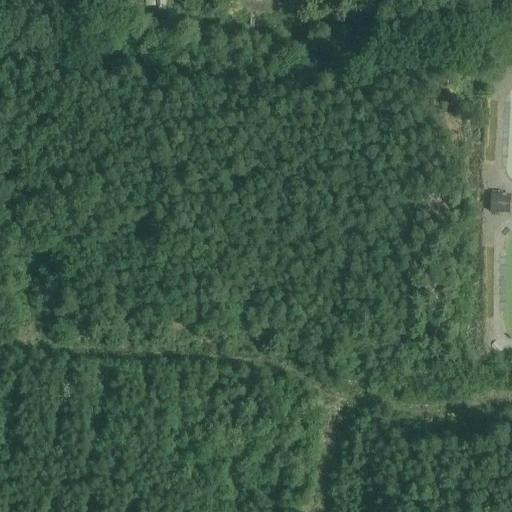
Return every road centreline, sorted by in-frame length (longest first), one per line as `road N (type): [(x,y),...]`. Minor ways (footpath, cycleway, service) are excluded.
road 1 (track): [(511,403),(370,410),(242,362),(0,354)]
road 2 (track): [(210,511),(90,491),(0,492)]
